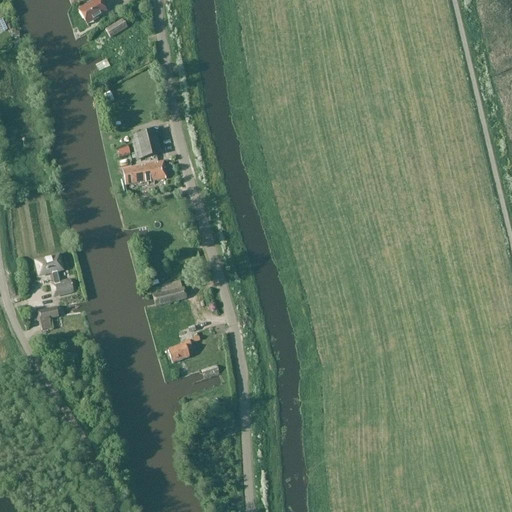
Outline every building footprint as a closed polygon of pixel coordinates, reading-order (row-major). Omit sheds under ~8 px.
[(96,0),(84,8),(78,12),(87,26),(106,14),(101,6),(110,1),(110,0),(96,0)] [(110,39),(127,28),(122,21),(105,31),(110,39)] [(113,97),(107,99),(110,108),(116,106),(113,97)] [(150,97),(142,98),(144,108),(152,107),(150,97)] [(154,132),(129,138),(135,162),(160,156),(154,132)] [(116,141),(117,162),(127,161),(126,141),(116,141)] [(137,170),(123,173),(125,187),(140,184),(140,185),(165,180),(162,162),(137,167),(137,170)] [(141,244),(143,250),(152,247),(150,240),(141,244)] [(70,281),(59,284),(56,271),(62,269),(59,257),(35,263),(38,274),(47,272),(48,275),(52,274),(54,285),(50,286),(53,298),(70,294),(69,291),(72,291),(70,281)] [(154,297),(156,308),(186,300),(184,289),(154,297)] [(58,319),(56,309),(36,313),(38,323),(58,319)] [(181,348),(168,352),(172,365),(189,359),(186,351),(191,349),(189,341),(180,344),(181,348)]
